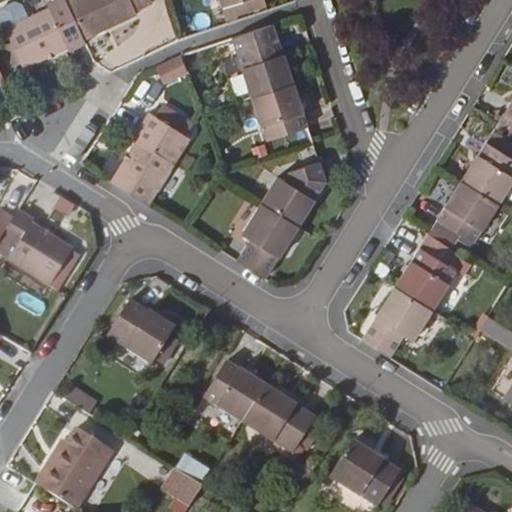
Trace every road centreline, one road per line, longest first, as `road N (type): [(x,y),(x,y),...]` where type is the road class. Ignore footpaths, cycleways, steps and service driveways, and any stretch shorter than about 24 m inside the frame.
road 1 (residential): [(141,240),(107,277),(0,449)]
road 2 (residential): [(391,180),(508,0)]
road 3 (residential): [(294,328),(462,435)]
road 4 (residential): [(316,0),(372,154),(391,180)]
road 5 (residential): [(141,240),(172,249),(294,328)]
road 6 (residential): [(294,328),(391,180)]
road 7 (residential): [(21,158),(108,210),(141,240)]
